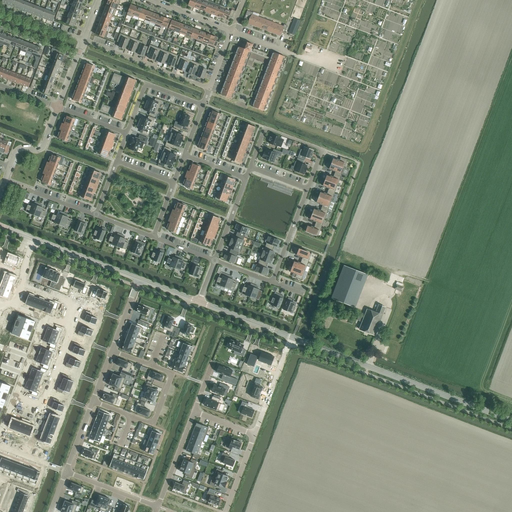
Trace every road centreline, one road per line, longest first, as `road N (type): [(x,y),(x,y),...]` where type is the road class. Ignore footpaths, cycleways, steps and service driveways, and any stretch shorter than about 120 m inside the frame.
road 1 (tertiary): [(511,421),(292,337)]
road 2 (residential): [(93,402),(152,424),(171,374),(111,352)]
road 3 (residential): [(0,307),(2,299),(45,315),(0,427)]
road 4 (tertiary): [(138,279),(0,226)]
road 5 (residential): [(209,90),(83,40)]
